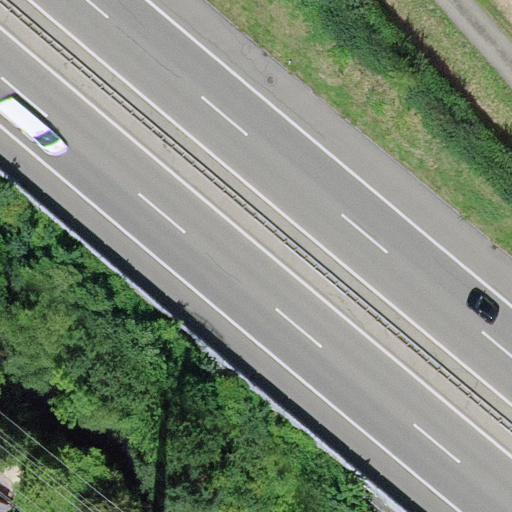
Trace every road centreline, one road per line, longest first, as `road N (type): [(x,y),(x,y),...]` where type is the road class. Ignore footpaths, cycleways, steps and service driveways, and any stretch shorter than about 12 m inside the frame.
road 1 (motorway): [(0,81),(511,506)]
road 2 (motorway): [(511,354),(81,0)]
